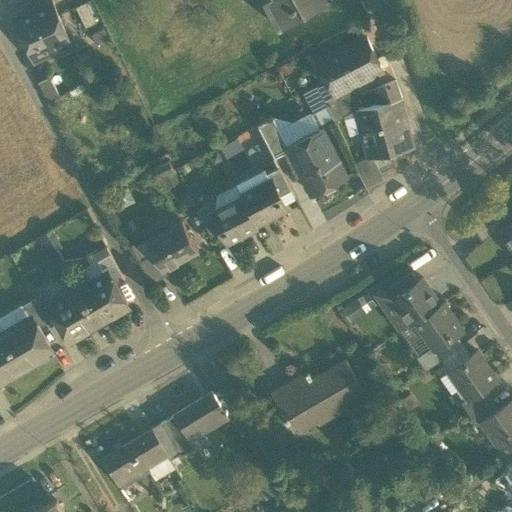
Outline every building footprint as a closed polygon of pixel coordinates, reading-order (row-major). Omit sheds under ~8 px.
[(264,0),(263,1),(273,18),(282,13),(274,0),(264,0)] [(273,18),(279,29),(330,0),(274,0),(282,13),(273,18)] [(85,2),(75,7),(85,28),(95,23),(85,2)] [(16,20),(34,59),(56,49),(70,42),(52,3),(16,20)] [(104,28),(92,34),(99,47),(111,42),(104,28)] [(317,59),(335,94),(345,89),(383,69),(366,37),(343,49),(342,47),(317,59)] [(56,49),(60,58),(74,51),(70,42),(56,49)] [(49,77),(39,83),(49,102),(59,96),(49,77)] [(375,88),(380,102),(400,98),(400,97),(402,96),(395,80),(375,88)] [(327,105),(334,119),(355,108),(345,89),(335,94),(324,99),(327,105)] [(355,108),(368,156),(375,155),(413,146),(400,98),(380,102),(355,108)] [(287,121),(273,116),(288,145),(320,129),(310,109),(287,121)] [(258,124),(275,157),(289,150),(287,145),(288,145),(273,116),(258,124)] [(289,150),(312,193),(346,175),(334,151),(332,152),(320,129),(288,145),(287,145),(289,150)] [(353,160),(365,185),(384,174),(375,155),(368,156),(353,160)] [(271,176),(280,194),(291,189),(279,166),(267,172),(270,177),(271,176)] [(160,174),(166,186),(179,180),(173,168),(160,174)] [(235,182),(241,192),(270,177),(267,172),(263,174),(260,168),(235,182)] [(271,176),(270,177),(241,192),(242,195),(256,222),(287,206),(280,194),(271,176)] [(258,225),(256,222),(242,195),(212,211),(224,233),(227,240),(258,225)] [(201,216),(213,239),(224,233),(212,211),(201,216)] [(511,218),(499,228),(511,246),(511,218)] [(153,254),(162,270),(163,270),(198,251),(181,220),(145,240),(153,254)] [(132,247),(140,261),(153,254),(145,240),(132,247)] [(106,271),(113,284),(124,278),(110,253),(98,260),(105,272),(106,271)] [(140,261),(151,282),(166,274),(163,270),(162,270),(153,254),(140,261)] [(89,281),(78,288),(99,322),(101,321),(99,319),(108,314),(109,316),(126,306),(113,284),(106,271),(105,272),(98,260),(82,269),(89,281)] [(381,290),(389,301),(394,297),(393,296),(418,279),(411,269),(382,289),(381,290)] [(393,296),(394,297),(404,312),(407,309),(413,318),(410,320),(411,321),(415,318),(440,301),(423,276),(418,279),(393,296)] [(97,323),(99,322),(78,288),(52,303),(51,304),(58,316),(71,338),(88,329),(87,326),(95,321),(97,323)] [(402,327),(411,321),(410,320),(413,318),(407,309),(404,312),(394,297),(389,301),(381,290),(382,289),(381,288),(376,292),(401,328),(402,327)] [(370,289),(342,303),(349,318),(377,304),(370,289)] [(45,291),(34,297),(48,322),(58,316),(51,304),(52,303),(45,291)] [(37,328),(48,322),(34,297),(21,305),(28,317),(30,316),(37,328)] [(440,301),(415,318),(435,347),(457,332),(463,327),(443,299),(440,301)] [(20,303),(0,314),(0,327),(3,332),(28,317),(21,305),(20,303)] [(28,317),(3,332),(23,367),(51,351),(37,328),(30,316),(28,317)] [(439,352),(435,347),(415,318),(411,321),(402,327),(425,361),(439,352)] [(0,380),(23,367),(3,332),(0,333),(0,380)] [(439,352),(442,357),(464,342),(457,332),(435,347),(439,352)] [(468,394),(469,395),(484,385),(496,377),(478,349),(450,368),(468,394)] [(289,421),(295,431),(336,407),(337,409),(366,392),(345,357),(314,376),(310,369),(276,389),(289,411),(284,414),(286,416),(284,417),(287,421),(289,421)] [(461,399),(469,410),(491,395),(484,385),(469,395),(468,394),(461,399)] [(165,450),(171,459),(180,453),(181,455),(207,439),(203,431),(227,416),(212,391),(161,422),(173,442),(164,448),(165,450)] [(498,406),(491,395),(469,410),(477,422),(483,418),(482,417),(498,406)] [(483,418),(508,455),(511,452),(511,398),(511,397),(498,406),(482,417),(483,418)] [(152,428),(164,448),(173,442),(161,422),(160,423),(160,424),(152,428)] [(140,436),(153,457),(164,450),(165,450),(164,448),(152,428),(151,429),(140,436)] [(103,459),(116,480),(153,457),(140,436),(103,459)] [(35,511),(62,511),(55,500),(35,511)]
